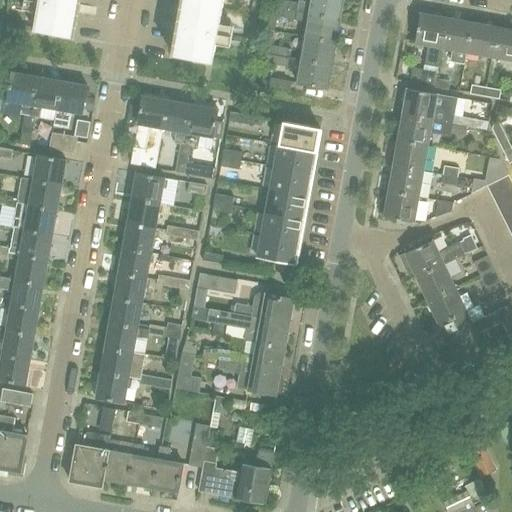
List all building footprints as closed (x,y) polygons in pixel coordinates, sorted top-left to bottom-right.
[(38,0),(33,31),(72,38),(74,38),(74,37),(80,0),(38,0)] [(181,0),(181,4),(222,12),(223,0),(181,0)] [(286,9),(339,19),(342,0),(311,0),(311,2),(301,0),(298,0),(298,2),(287,0),(285,9),(286,9)] [(181,4),(172,56),(173,56),(212,63),(222,12),(181,4)] [(308,22),(305,36),(335,42),(339,19),(286,9),(284,17),(308,22)] [(426,63),(437,66),(441,48),(446,18),(420,13),(415,44),(429,46),(426,63)] [(465,63),(466,53),(472,22),(446,18),(441,48),(453,50),(451,61),(465,63)] [(492,57),(497,27),(472,22),(466,53),(492,57)] [(511,60),(511,29),(497,27),(492,57),(511,60)] [(331,65),(335,42),(305,36),(301,59),(331,65)] [(257,52),(263,53),(289,57),(290,51),(258,45),(257,52)] [(288,68),(299,70),(297,83),(327,88),(331,65),(301,59),(289,57),(263,53),(262,59),(288,64),(288,68)] [(419,85),(434,88),(436,79),(435,79),(436,72),(424,70),(413,68),(410,83),(419,85)] [(29,116),(37,78),(11,73),(6,101),(22,104),(20,115),(25,115),(29,116)] [(292,81),(271,77),(269,88),(290,92),(292,81)] [(57,110),(63,82),(37,78),(29,116),(25,115),(22,132),(26,133),(27,129),(32,130),(34,119),(38,119),(41,108),(57,110)] [(436,79),(434,88),(448,90),(449,82),(436,79)] [(67,130),(70,113),(82,115),(87,86),(63,82),(57,110),(54,127),(67,130)] [(485,97),(486,88),(472,86),(470,94),(485,97)] [(486,88),(485,97),(499,99),(500,90),(486,88)] [(461,99),(437,94),(407,89),(402,115),(466,127),(486,130),(487,122),(458,116),(461,99)] [(162,129),(167,100),(142,96),(137,125),(149,127),(145,148),(133,146),(130,163),(156,167),(162,129)] [(187,134),(192,105),(167,100),(162,129),(187,134)] [(192,105),(187,134),(186,144),(191,145),(211,149),(218,109),(192,105)] [(249,116),(230,113),(229,121),(247,125),(249,116)] [(465,135),(466,127),(402,115),(397,140),(427,146),(430,133),(450,136),(450,133),(465,135)] [(283,122),(278,145),(316,152),(320,129),(283,122)] [(496,137),(505,133),(499,122),(493,125),(492,129),(496,137)] [(29,146),(32,130),(27,129),(26,133),(22,132),(20,145),(29,146)] [(77,138),(68,136),(53,133),(50,150),(74,154),(77,138)] [(503,150),(511,146),(505,133),(496,137),(503,150)] [(423,171),(427,146),(397,140),(393,166),(423,171)] [(181,143),(178,156),(183,157),(183,161),(188,162),(191,145),(186,144),(181,143)] [(316,152),(278,145),(274,167),(312,174),(316,152)] [(511,148),(511,146),(503,150),(509,164),(511,162),(511,148)] [(12,151),(0,148),(0,157),(10,160),(12,151)] [(242,153),(223,149),(222,158),(241,161),(242,153)] [(33,180),(62,185),(66,160),(37,156),(33,180)] [(178,156),(175,172),(185,174),(188,162),(183,161),(183,157),(178,156)] [(241,161),(222,158),(220,167),(239,170),(241,161)] [(186,174),(201,177),(204,165),(193,163),(193,162),(188,161),(186,174)] [(418,197),(423,171),(393,166),(390,178),(389,178),(385,179),(384,189),(386,191),(388,191),(418,197)] [(312,174),(274,167),(270,190),(307,197),(312,174)] [(443,175),(457,178),(459,169),(444,167),(443,175)] [(488,176),(487,186),(508,175),(504,168),(488,176)] [(132,198),(160,203),(164,178),(136,173),(132,198)] [(456,186),(457,178),(443,175),(441,184),(456,186)] [(492,197),(511,186),(511,183),(508,175),(487,186),(492,197)] [(62,185),(33,180),(21,178),(17,198),(4,196),(3,201),(0,200),(0,204),(16,207),(17,203),(57,210),(62,185)] [(207,185),(189,182),(188,192),(205,195),(207,185)] [(497,208),(511,200),(511,186),(492,197),(497,208)] [(307,197),(270,190),(266,213),(303,220),(307,197)] [(413,223),(418,197),(388,191),(386,204),(384,204),(381,205),(379,214),(381,217),(413,223)] [(234,197),(215,194),(213,203),(232,206),(234,197)] [(156,228),(160,203),(132,198),(127,223),(156,228)] [(503,218),(511,213),(511,200),(497,208),(503,218)] [(438,201),(435,218),(451,212),(452,203),(438,201)] [(53,234),(57,210),(17,203),(16,207),(12,227),(53,234)] [(232,206),(213,203),(212,211),(231,215),(232,206)] [(303,220),(266,213),(262,235),(299,242),(303,220)] [(508,228),(511,226),(511,213),(503,218),(508,228)] [(211,227),(218,228),(219,221),(212,220),(211,227)] [(151,253),(156,228),(127,223),(123,247),(151,253)] [(184,233),(185,228),(168,225),(166,234),(180,237),(181,232),(184,233)] [(48,259),(53,234),(12,227),(8,249),(0,247),(0,255),(7,257),(8,252),(19,254),(48,259)] [(181,232),(180,237),(197,240),(199,231),(185,228),(184,233),(181,232)] [(257,258),(295,265),(299,242),(262,235),(257,258)] [(416,278),(444,264),(477,249),(470,235),(438,251),(433,239),(404,253),(400,257),(404,266),(410,266),(416,278)] [(147,278),(151,253),(123,247),(118,272),(147,278)] [(223,256),(204,252),(203,261),(221,264),(223,256)] [(44,284),(48,259),(19,254),(15,279),(44,284)] [(480,276),(494,269),(487,255),(473,262),(480,276)] [(455,288),(452,281),(444,264),(416,278),(427,301),(455,288)] [(500,282),(499,281),(494,269),(480,276),(486,288),(500,282)] [(146,280),(147,278),(118,272),(114,297),(142,302),(146,280)] [(176,283),(176,278),(159,275),(157,284),(171,287),(172,282),(176,283)] [(207,275),(205,289),(234,294),(237,280),(207,275)] [(15,279),(14,281),(0,278),(0,290),(12,293),(10,304),(39,309),(44,284),(15,279)] [(172,282),(171,287),(189,290),(190,281),(176,278),(176,283),(172,282)] [(178,300),(179,300),(186,301),(189,290),(180,288),(178,300)] [(438,324),(466,311),(455,288),(427,301),(438,324)] [(289,323),(293,299),(259,292),(254,295),(252,306),(235,303),(234,313),(289,323)] [(138,327),(142,302),(114,297),(109,322),(138,327)] [(35,334),(39,309),(10,304),(6,329),(35,334)] [(502,322),(511,317),(511,307),(511,305),(472,323),(466,311),(438,324),(449,347),(487,329),(502,322)] [(285,347),(289,323),(234,313),(209,308),(207,321),(249,328),(247,340),(256,342),(285,347)] [(508,335),(511,333),(511,317),(502,322),(508,335)] [(138,327),(109,322),(105,347),(133,352),(138,327)] [(150,329),(149,334),(162,336),(163,332),(167,332),(168,328),(150,325),(150,329)] [(35,334),(6,329),(0,327),(0,339),(4,340),(2,354),(30,359),(35,334)] [(162,336),(168,337),(180,339),(181,330),(168,328),(167,332),(163,332),(162,336)] [(488,358),(482,345),(492,341),(487,329),(449,347),(460,371),(488,358)] [(168,337),(164,358),(176,360),(180,339),(168,337)] [(182,352),(195,355),(196,348),(192,347),(193,343),(185,342),(182,352)] [(281,370),(285,347),(256,342),(254,354),(205,345),(203,356),(218,359),(281,370)] [(145,354),(133,352),(105,347),(100,372),(129,377),(140,379),(141,374),(145,354)] [(191,376),(195,355),(182,352),(175,389),(198,393),(201,378),(191,376)] [(0,379),(26,384),(30,359),(2,354),(0,361),(0,379)] [(281,370),(218,359),(217,367),(225,369),(224,370),(239,373),(236,387),(276,394),(277,393),(281,394),(283,380),(279,380),(281,370)] [(124,402),(129,377),(100,372),(96,397),(124,402)] [(141,374),(140,379),(139,383),(153,386),(154,381),(157,382),(158,377),(141,374)] [(154,381),(153,386),(171,389),(172,380),(158,377),(157,382),(154,381)] [(33,394),(16,391),(3,388),(0,401),(30,407),(33,394)] [(228,414),(231,401),(218,398),(215,411),(222,413),(228,414)] [(264,414),(266,407),(252,404),(251,411),(264,414)] [(111,433),(116,410),(107,408),(103,407),(98,430),(110,432),(111,433)] [(138,424),(140,414),(128,412),(126,422),(138,424)] [(140,414),(138,424),(160,428),(162,418),(140,414)] [(27,436),(12,433),(15,418),(0,415),(0,468),(21,472),(27,436)] [(219,449),(206,447),(210,427),(195,424),(188,465),(202,468),(198,490),(239,498),(240,500),(246,501),(248,499),(265,502),(274,453),(259,451),(256,467),(241,465),(240,472),(215,468),(219,449)] [(268,426),(266,436),(269,437),(268,440),(283,443),(286,429),(268,426)] [(236,443),(249,445),(252,429),(239,427),(236,443)] [(464,445),(480,477),(497,469),(481,436),(464,445)] [(128,483),(133,454),(118,452),(120,441),(109,439),(107,450),(108,450),(103,479),(128,483)] [(158,459),(143,456),(145,445),(135,443),(133,454),(128,483),(153,488),(158,459)] [(108,450),(107,450),(76,444),(69,481),(102,487),(103,479),(108,450)] [(183,463),(168,461),(170,450),(160,448),(158,459),(153,488),(178,492),(183,463)] [(474,507),(467,490),(443,501),(448,511),(462,511),(465,511),(474,507)]
